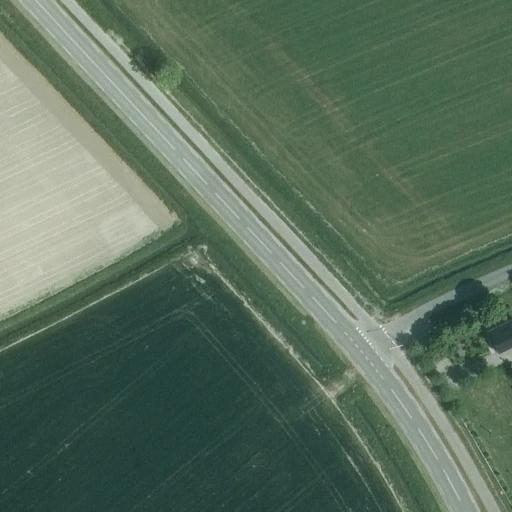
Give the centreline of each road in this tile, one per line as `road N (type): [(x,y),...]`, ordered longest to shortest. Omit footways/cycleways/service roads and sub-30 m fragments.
road 1 (secondary): [(363,353),(32,0)]
road 2 (secondary): [(465,511),(428,443),(363,353)]
road 3 (unclassified): [(363,353),(425,311),(511,270)]
